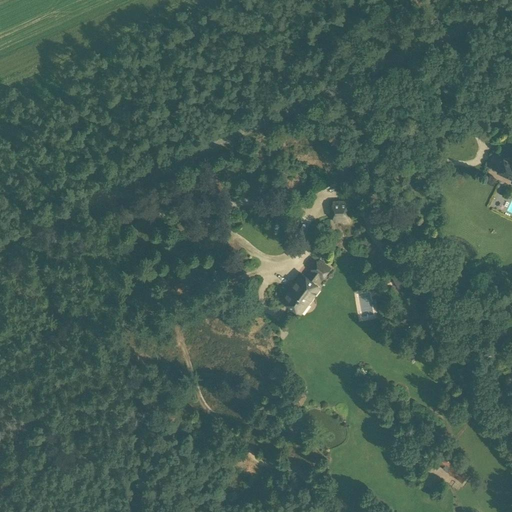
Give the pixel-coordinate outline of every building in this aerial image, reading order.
[(504,158),(499,170),(511,176),(511,159),(511,162),(504,158)] [(347,201),(333,202),(334,222),(348,221),(347,201)] [(301,273),(282,298),(300,311),(318,286),(313,283),(318,276),(320,278),(329,267),(317,258),(309,270),(310,270),(305,277),(301,273)] [(404,271),(396,275),(402,287),(410,282),(404,271)] [(378,296),(372,297),(374,309),(380,307),(378,296)] [(299,392),(294,401),(302,406),(307,397),(299,392)] [(446,452),(438,464),(462,482),(469,473),(449,458),(451,456),(446,452)]
